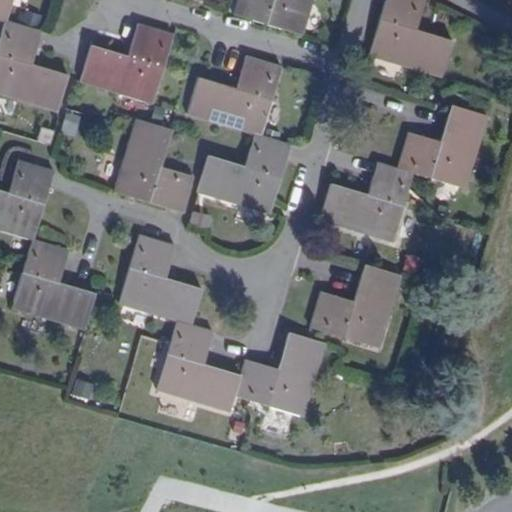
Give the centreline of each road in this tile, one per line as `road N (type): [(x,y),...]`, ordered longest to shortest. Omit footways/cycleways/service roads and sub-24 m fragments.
road 1 (residential): [(277,285),(344,64)]
road 2 (residential): [(124,0),(344,64)]
road 3 (residential): [(110,207),(133,209),(232,271),(277,285)]
